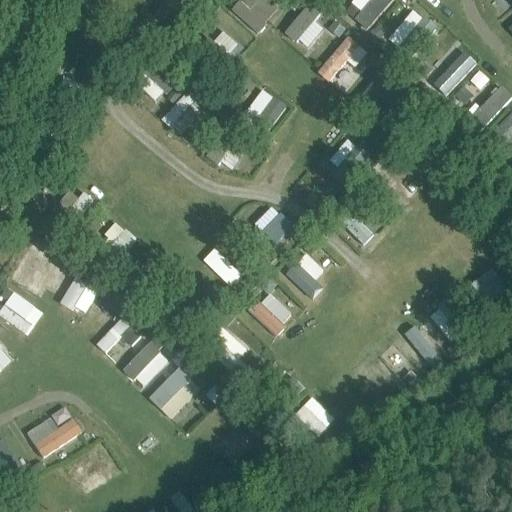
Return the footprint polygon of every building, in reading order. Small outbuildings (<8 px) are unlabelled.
[(269,0),(245,0),(235,10),(256,33),(279,11),(269,0)] [(352,0),(350,2),(361,12),(355,19),(367,30),(395,0),(394,0),(352,0)] [(511,0),(499,0),(508,12),(511,9),(511,0)] [(285,33),(308,51),(331,22),(308,4),(285,33)] [(401,49),(421,17),(409,10),(389,41),(401,49)] [(348,36),(317,74),(329,84),(348,61),(357,68),(369,54),(348,36)] [(450,92),(472,63),(454,49),(431,78),(450,92)] [(135,79),(156,102),(174,85),(154,62),(135,79)] [(480,72),(471,82),(481,91),(489,80),(480,72)] [(380,77),(357,100),(366,109),(389,85),(380,77)] [(511,96),(500,86),(477,112),(490,124),(511,99),(511,96)] [(191,90),(162,117),(180,135),(208,109),(191,90)] [(242,117),(264,136),(287,108),(265,90),(242,117)] [(511,113),(484,133),(495,149),(511,137),(511,113)] [(209,156),(230,173),(244,156),(222,138),(209,156)] [(398,209),(416,192),(390,165),(372,182),(398,209)] [(267,250),(286,222),(266,208),(247,236),(267,250)] [(351,212),(341,224),(365,244),(375,233),(351,212)] [(119,260),(135,237),(114,223),(98,246),(119,260)] [(213,248),(202,261),(232,287),(243,275),(213,248)] [(13,283),(42,295),(55,261),(27,250),(13,283)] [(315,281),(324,271),(306,254),(285,276),(311,301),(323,289),(315,281)] [(493,270),(472,283),(486,306),(507,293),(493,270)] [(75,277),(60,304),(74,312),(89,285),(75,277)] [(16,292),(0,310),(0,315),(26,337),(44,315),(16,292)] [(276,336),(294,315),(269,293),(251,313),(276,336)] [(104,353),(132,328),(123,318),(96,344),(104,353)] [(407,328),(389,346),(422,377),(439,359),(407,328)] [(240,359),(248,350),(225,329),(206,349),(237,377),(247,366),(240,359)] [(143,389),(170,360),(150,342),(123,370),(143,389)] [(0,372),(14,361),(0,344),(0,372)] [(170,420),(201,389),(179,368),(148,398),(170,420)] [(318,437),(336,418),(313,397),(295,416),(318,437)] [(73,417),(59,428),(51,416),(26,435),(45,460),(84,432),(73,417)] [(237,422),(209,442),(218,453),(227,447),(233,455),(252,442),(237,422)] [(0,483),(4,490),(28,474),(5,439),(0,442),(0,483)] [(100,456),(72,474),(87,495),(114,477),(100,456)]
